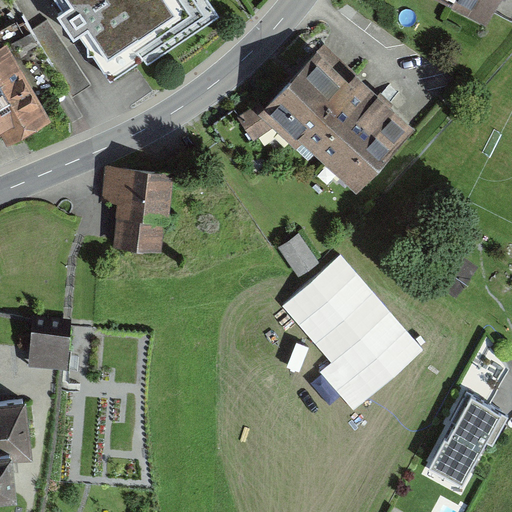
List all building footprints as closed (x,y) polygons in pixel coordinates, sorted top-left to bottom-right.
[(59,0),(70,15),(115,82),(215,15),(204,0),(59,0)] [(492,0),(450,0),(484,17),(492,0)] [(33,28),(59,72),(73,94),(89,83),(47,20),(33,28)] [(23,140),(63,116),(16,38),(0,47),(0,135),(15,126),(23,140)] [(266,104),(358,185),(409,127),(317,46),(266,104)] [(239,116),(253,137),(276,122),(262,101),(239,116)] [(117,250),(165,256),(169,225),(173,226),(178,177),(109,169),(105,209),(121,211),(117,250)] [(280,249),(301,280),(325,264),(304,233),(280,249)] [(32,325),(31,366),(70,368),(71,326),(32,325)] [(502,404),(472,389),(452,426),(427,462),(462,479),(502,404)] [(0,394),(0,486),(16,485),(13,451),(28,449),(22,392),(0,394)]
